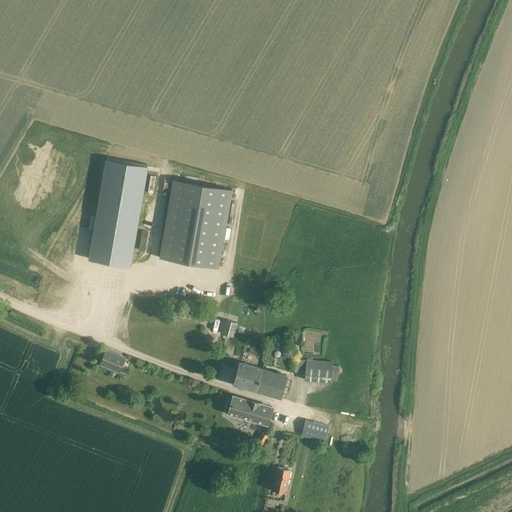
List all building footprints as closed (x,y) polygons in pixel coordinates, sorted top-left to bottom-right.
[(130,266),(147,167),(107,159),(90,259),(130,266)] [(169,203),(160,254),(159,258),(220,268),(230,213),(233,191),(173,179),(169,203)] [(227,320),(223,333),(227,334),(229,335),(234,336),(238,323),(237,323),(227,320)] [(322,356),(324,348),(315,346),(313,355),(322,356)] [(291,372),(305,373),(305,380),(331,382),(332,380),(337,381),(338,365),(333,365),(334,362),(299,359),(299,352),(293,351),(291,372)] [(101,363),(120,370),(124,359),(106,352),(101,363)] [(235,384),(256,390),(263,369),(241,363),(235,384)] [(263,369),(256,390),(280,397),(286,376),(263,369)] [(234,396),(229,413),(268,424),(273,407),(234,396)] [(301,435),(318,440),(325,442),(329,426),(305,420),(301,435)] [(273,490),(285,493),(290,470),(278,467),(273,490)]
